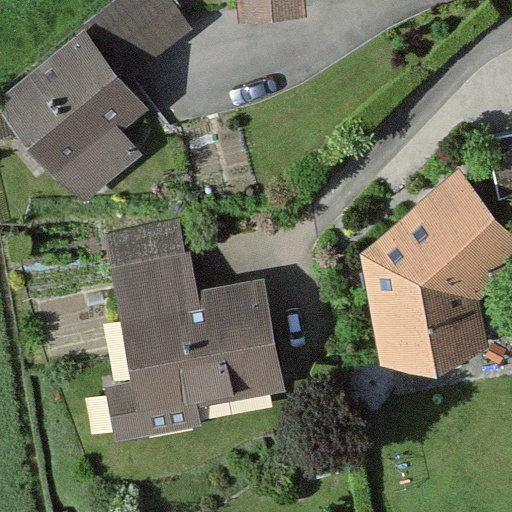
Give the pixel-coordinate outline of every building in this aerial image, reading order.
[(187,25),(165,0),(109,0),(0,92),(0,93),(84,193),(138,147),(125,132),(158,104),(131,72),(187,25)] [(239,0),(240,18),(313,14),(312,0),(239,0)] [(511,193),(511,135),(492,138),(500,195),(511,193)] [(511,217),(459,163),(368,250),(388,357),(495,337),(483,275),(511,247),(511,217)] [(290,384),(272,272),(197,285),(189,234),(108,247),(129,378),(112,381),(121,435),(208,421),(205,398),(290,384)]
